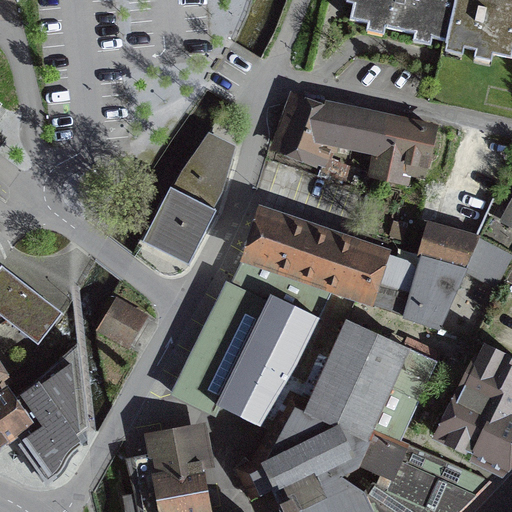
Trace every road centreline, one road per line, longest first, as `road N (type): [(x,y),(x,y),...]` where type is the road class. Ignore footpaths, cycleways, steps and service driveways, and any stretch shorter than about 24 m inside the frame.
road 1 (residential): [(64,511),(227,225),(275,74)]
road 2 (residential): [(275,74),(511,128)]
